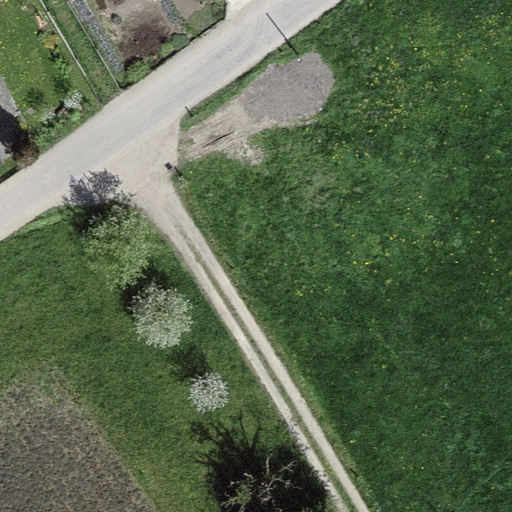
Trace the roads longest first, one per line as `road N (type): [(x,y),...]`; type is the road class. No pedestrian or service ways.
road 1 (track): [(117,139),(335,511)]
road 2 (unclassified): [(306,0),(0,221)]
road 3 (track): [(130,129),(55,0)]
